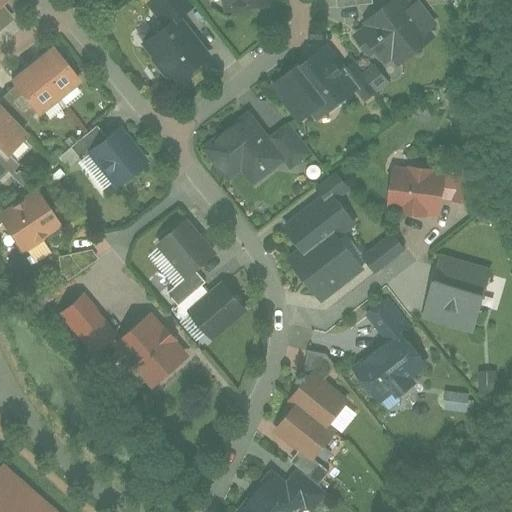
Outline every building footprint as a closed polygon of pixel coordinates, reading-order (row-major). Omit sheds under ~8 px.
[(275,9),(274,0),(222,0),(223,13),(275,9)] [(392,71),(427,45),(394,1),(360,27),(392,71)] [(141,44),(174,87),(209,59),(176,17),(141,44)] [(82,82),(54,48),(32,65),(61,100),(82,82)] [(294,67),(270,86),(300,124),(316,111),(324,121),(350,100),(315,56),(297,71),(294,67)] [(61,100),(32,65),(11,83),(40,117),(61,100)] [(1,99),(0,99),(0,151),(5,157),(32,130),(1,99)] [(251,111),(204,149),(229,180),(241,170),(255,187),(287,162),(293,169),(313,153),(290,124),(272,138),(251,111)] [(150,166),(124,130),(87,156),(113,192),(150,166)] [(448,172),(393,165),(387,209),(442,216),(448,172)] [(301,250),(287,263),(321,300),(364,261),(340,235),(355,220),(340,203),(353,191),(337,173),(317,190),(321,194),(282,229),(301,250)] [(60,225),(38,192),(0,216),(0,220),(20,251),(60,225)] [(216,256),(190,220),(158,243),(184,279),(216,256)] [(68,277),(96,259),(87,245),(59,264),(68,277)] [(476,332),(495,268),(443,253),(425,318),(476,332)] [(248,315),(226,285),(191,311),(213,341),(248,315)] [(119,332),(87,293),(60,314),(92,354),(119,332)] [(385,343),(355,366),(380,400),(435,359),(391,300),(366,318),(385,343)] [(187,355),(152,314),(118,342),(153,384),(187,355)] [(335,434),(326,426),(347,402),(312,372),(289,398),(296,404),(273,431),(310,463),(335,434)] [(445,409),(467,411),(468,394),(446,392),(445,409)] [(55,511),(2,465),(0,467),(0,511),(55,511)] [(283,485),(270,475),(241,511),(298,511),(299,511),(300,511),(308,511),(324,492),(295,470),(283,485)]
